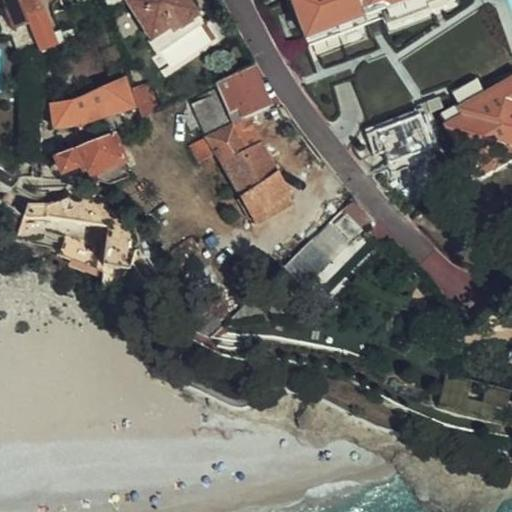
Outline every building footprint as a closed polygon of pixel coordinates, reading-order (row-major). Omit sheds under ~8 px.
[(0,0),(0,16),(1,19),(16,13),(13,4),(22,0),(0,0)] [(16,13),(19,20),(27,39),(43,33),(30,0),(22,0),(13,4),(16,13)] [(122,0),(138,24),(157,12),(160,16),(166,12),(178,4),(181,1),(180,0),(122,0)] [(293,0),(308,35),(384,8),(388,16),(390,20),(430,5),(429,1),(431,0),(293,0)] [(312,44),(388,16),(384,8),(308,35),(312,44)] [(238,56),(203,71),(220,111),(256,96),(238,56)] [(61,90),(37,92),(39,117),(68,114),(77,110),(122,96),(111,64),(72,84),(61,90)] [(203,71),(173,85),(190,125),(194,123),(220,111),(203,71)] [(455,88),(462,103),(463,102),(465,105),(488,93),(480,75),(455,88)] [(462,103),(443,111),(466,153),(464,159),(472,173),(477,175),(511,156),(511,78),(488,93),(465,105),(463,102),(462,103)] [(142,115),(161,111),(153,80),(134,85),(142,115)] [(131,84),(122,88),(126,100),(135,96),(131,84)] [(442,95),(431,99),(434,109),(445,105),(442,95)] [(434,109),(431,99),(420,102),(424,112),(434,109)] [(227,127),(220,111),(194,123),(241,208),(275,190),(269,180),(273,178),(242,119),(227,127)] [(422,112),(370,132),(378,153),(387,151),(392,162),(436,146),(422,112)] [(41,159),(73,167),(72,163),(109,151),(98,123),(40,145),(41,159)] [(436,146),(392,162),(395,172),(439,155),(436,146)] [(53,221),(48,236),(47,242),(92,259),(92,253),(116,255),(117,249),(126,225),(107,194),(78,181),(60,184),(52,178),(51,187),(31,194),(15,194),(13,204),(12,206),(33,206),(57,209),(79,213),(94,215),(93,230),(53,221)] [(334,200),(322,211),(338,226),(350,216),(334,200)] [(336,229),(314,208),(281,238),(269,250),(289,271),(336,229)] [(143,222),(133,228),(142,244),(151,236),(143,222)] [(178,225),(156,242),(165,254),(188,236),(178,225)] [(439,412),(503,421),(509,387),(479,383),(480,378),(444,373),(439,412)]
